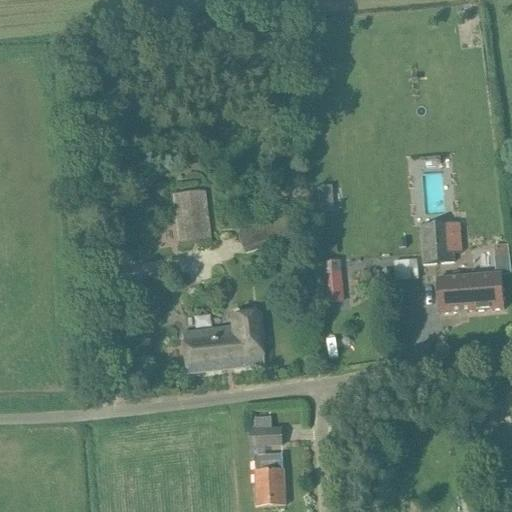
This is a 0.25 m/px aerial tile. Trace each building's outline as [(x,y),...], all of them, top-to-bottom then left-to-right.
[(209,226),(205,192),(171,196),(175,231),(209,226)] [(298,237),(291,217),(237,236),(243,254),(252,251),(252,253),(298,237)] [(449,265),(448,262),(455,262),(454,253),(462,253),(460,225),(419,228),(422,267),(449,265)] [(509,245),(493,247),(496,275),(501,275),(502,277),(511,276),(509,245)] [(336,246),(322,247),(323,255),(337,254),(336,246)] [(419,260),(395,261),(396,282),(420,281),(419,260)] [(502,277),(501,275),(496,275),(437,280),(440,316),(505,310),(502,277)] [(323,290),(324,304),(342,303),(341,288),(323,290)] [(263,366),(257,317),(228,320),(229,330),(181,335),(186,375),(263,366)] [(281,430),(272,430),(271,419),(251,420),(251,431),(250,431),(250,448),(282,447),(281,430)] [(503,481),(495,447),(478,450),(485,485),(503,481)] [(283,457),(253,458),(255,509),(265,508),(285,507),(283,457)]
